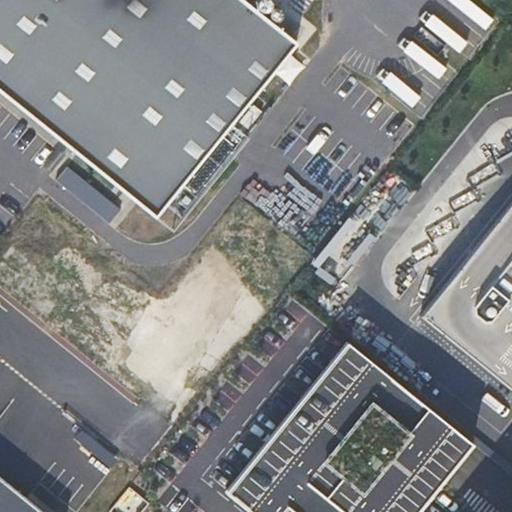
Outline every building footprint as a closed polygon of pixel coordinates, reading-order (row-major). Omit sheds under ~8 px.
[(0,0),(0,90),(154,216),(296,42),(243,0),(0,0)] [(81,197),(89,184),(62,167),(54,180),(81,197)] [(511,204),(421,317),(511,390),(511,204)] [(321,282),(347,272),(336,241),(309,251),(321,282)] [(0,276),(40,306),(59,280),(9,244),(0,256),(0,276)] [(250,340),(306,373),(331,332),(275,298),(250,340)] [(419,511),(474,444),(346,342),(226,492),(250,511),(419,511)] [(240,345),(124,482),(151,504),(266,367),(240,345)] [(0,511),(41,511),(0,478),(0,511)]
